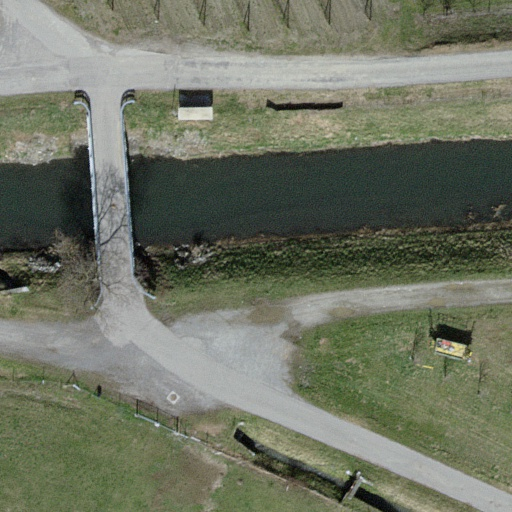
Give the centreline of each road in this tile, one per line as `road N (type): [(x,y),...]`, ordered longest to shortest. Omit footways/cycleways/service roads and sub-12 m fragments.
road 1 (unclassified): [(511,508),(215,377),(145,338),(125,317)]
road 2 (track): [(99,71),(511,52)]
road 3 (track): [(215,377),(253,334),(293,311),(368,296),(511,289)]
road 4 (unclassified): [(99,71),(125,317)]
road 5 (track): [(125,317),(44,340),(0,334)]
